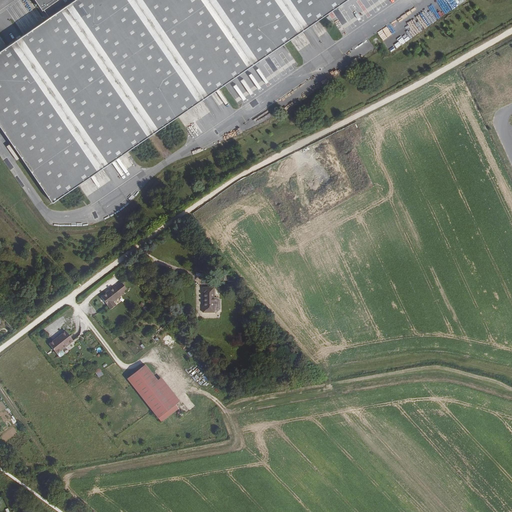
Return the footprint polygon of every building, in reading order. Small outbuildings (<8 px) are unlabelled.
[(346,0),(36,0),(49,18),(0,52),(0,123),(55,202),(346,0)] [(197,122),(189,126),(193,135),(201,131),(197,122)] [(213,270),(213,281),(216,281),(216,274),(221,274),(222,270),(220,270),(221,267),(216,267),(216,266),(209,266),(209,270),(213,270)] [(112,287),(99,298),(109,310),(114,305),(111,302),(119,296),(118,295),(125,290),(119,283),(112,288),(112,287)] [(213,287),(202,287),(202,293),(203,306),(202,306),(202,312),(213,312),(213,311),(216,311),(219,308),(219,300),(216,297),(213,297),(213,287)] [(64,332),(48,346),(58,358),(60,358),(63,356),(63,354),(61,351),(72,342),(64,332)] [(144,364),(139,367),(152,383),(157,379),(144,364)] [(139,367),(127,378),(139,394),(152,383),(139,367)] [(98,378),(103,375),(100,368),(95,371),(98,378)] [(157,379),(152,383),(171,406),(176,402),(157,379)] [(152,383),(139,394),(158,417),(171,406),(152,383)]
